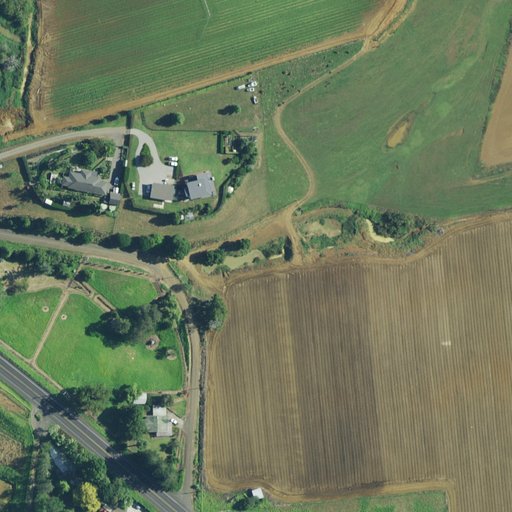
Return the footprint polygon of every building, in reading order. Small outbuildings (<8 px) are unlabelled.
[(108,205),(107,206),(107,207),(107,208),(108,209),(109,210),(110,210),(111,210),(112,210),(113,210),(114,209),(114,208),(115,208),(115,207),(115,206),(116,207),(119,194),(107,192),(109,183),(98,181),(99,177),(89,176),(90,171),(80,170),(79,173),(68,171),(67,177),(61,176),(59,187),(103,195),(102,204),(100,204),(99,204),(99,205),(99,206),(100,207),(100,208),(101,208),(101,209),(102,209),(103,209),(104,209),(104,208),(105,208),(106,207),(106,206),(106,205),(108,205)] [(184,188),(181,189),(176,190),(177,195),(182,194),(182,196),(186,196),(187,199),(208,195),(207,191),(213,190),(209,172),(193,175),(194,180),(183,183),(184,188)] [(175,189),(171,189),(171,186),(150,183),(148,198),(169,201),(170,194),(174,195),(175,189)] [(145,394),(136,393),(135,404),(145,404),(145,394)] [(166,405),(152,405),(152,415),(141,415),(141,432),(156,432),(156,436),(171,436),(171,431),(166,431),(166,405)] [(262,497),(259,488),(250,491),(254,501),(262,497)]
